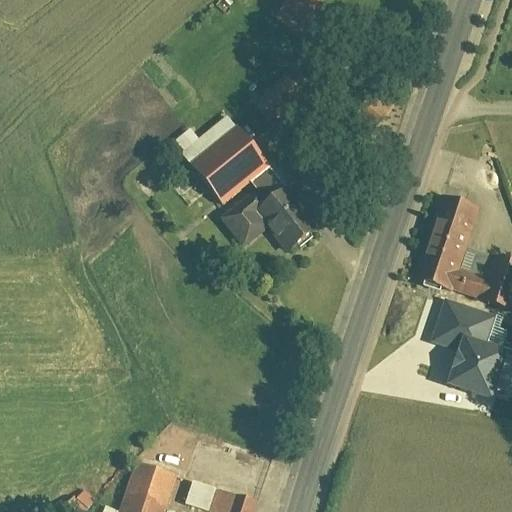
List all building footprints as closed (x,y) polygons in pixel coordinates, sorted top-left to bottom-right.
[(318,0),(288,0),(272,21),(302,45),(330,9),(318,0)] [(294,71),(251,107),(270,129),(312,93),(294,71)] [(396,104),(377,90),(351,127),(371,141),(396,104)] [(283,185),(236,139),(192,183),(238,229),(283,185)] [(321,228),(288,191),(253,222),(286,259),(321,228)] [(511,266),(465,251),(458,273),(478,279),(471,301),(511,313),(511,266)] [(485,351),(494,322),(448,307),(435,345),(463,354),(466,345),(485,351)] [(491,401),(506,358),(485,351),(466,345),(463,354),(452,388),(491,401)] [(119,511),(167,511),(177,481),(133,468),(119,511)] [(84,490),(61,511),(86,511),(97,502),(84,490)] [(257,511),(259,508),(216,494),(210,511),(257,511)]
